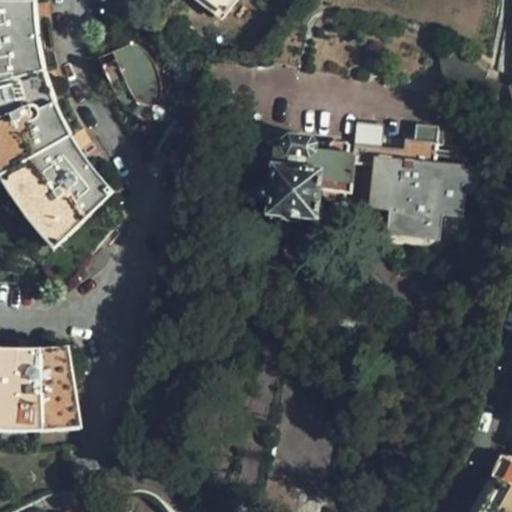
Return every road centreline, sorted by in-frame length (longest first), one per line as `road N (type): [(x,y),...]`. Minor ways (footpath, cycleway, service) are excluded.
road 1 (unknown): [(261,78),(455,124),(511,115)]
road 2 (residential): [(449,511),(511,355)]
